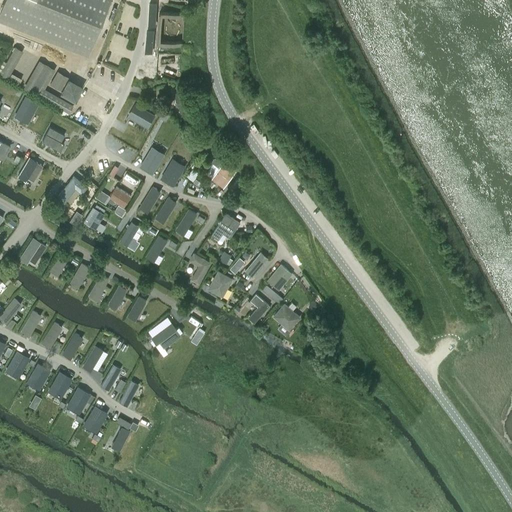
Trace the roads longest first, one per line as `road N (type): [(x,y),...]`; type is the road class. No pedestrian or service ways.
road 1 (tertiary): [(511,503),(219,94),(210,49),(214,0)]
road 2 (unclassified): [(71,169),(119,107),(143,36),(145,0)]
road 3 (track): [(511,480),(431,364),(403,351)]
road 4 (unknown): [(200,511),(127,470),(150,425)]
